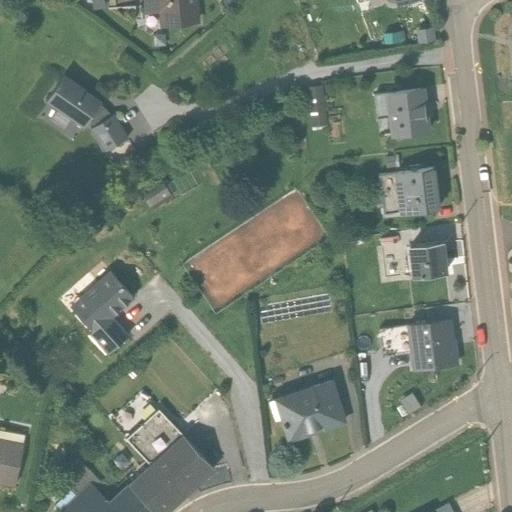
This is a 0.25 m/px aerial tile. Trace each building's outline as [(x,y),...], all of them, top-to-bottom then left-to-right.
[(142,0),(144,15),(158,14),(159,27),(199,25),(197,0),(142,0)] [(430,32),(414,34),(416,47),(431,46),(430,32)] [(101,104),(63,77),(45,103),(82,130),(101,104)] [(424,85),(384,90),(390,137),(430,132),(424,85)] [(322,88),(307,90),(312,128),(327,126),(322,88)] [(128,138),(114,117),(92,132),(105,152),(128,138)] [(434,165),(392,170),(397,214),(440,209),(434,165)] [(444,241),(407,244),(410,277),(447,273),(444,241)] [(134,297),(109,269),(67,306),(108,352),(130,333),(114,315),(134,297)] [(451,317),(406,323),(412,369),(456,363),(451,317)] [(332,376),(273,398),(288,440),(347,422),(332,376)] [(129,481),(157,511),(165,511),(214,468),(158,406),(126,436),(150,462),(129,481)] [(24,443),(0,437),(0,482),(16,485),(24,443)] [(120,511),(109,499),(92,481),(63,507),(67,511),(120,511)] [(120,511),(157,511),(129,481),(109,499),(120,511)]
